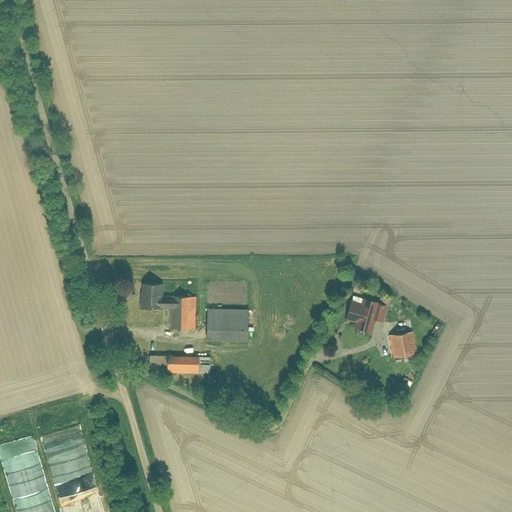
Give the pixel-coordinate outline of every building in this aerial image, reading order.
[(162,286),(142,286),(143,310),(166,310),(166,330),(194,330),(194,296),(162,297),(162,286)] [(382,324),(387,306),(348,298),(343,321),(353,323),(351,329),(371,334),(374,322),(382,324)] [(204,311),(204,340),(244,340),(244,312),(204,311)] [(415,354),(410,333),(386,339),(391,360),(415,354)] [(146,373),(207,374),(207,357),(146,356),(146,373)]
